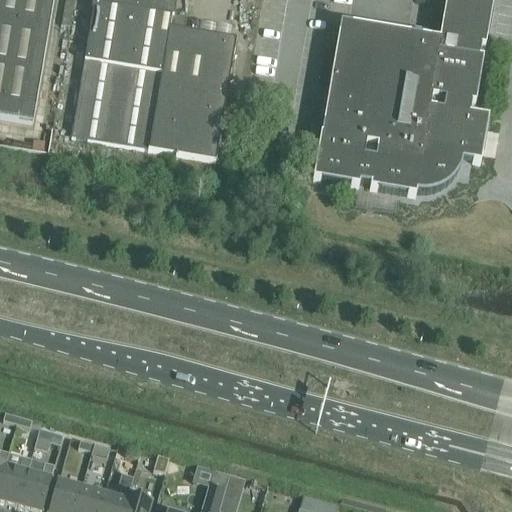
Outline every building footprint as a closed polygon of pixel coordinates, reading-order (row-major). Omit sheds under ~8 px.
[(0,0),(0,124),(32,130),(54,0),(0,0)] [(172,18),(174,0),(94,0),(84,65),(70,138),(215,163),(232,62),(236,43),(184,34),(184,30),(177,21),(173,20),(174,18),(172,18)] [(445,0),(438,43),(340,27),(325,111),(318,152),(312,183),(415,200),(416,196),(419,197),(423,197),(427,197),(430,196),(432,196),(435,195),(439,193),(443,191),(446,189),(449,187),(452,184),(454,181),(456,178),(458,175),(459,171),(461,167),(461,164),(480,168),(488,122),(469,119),(471,108),(475,108),(482,62),(478,62),(480,51),(484,51),(492,5),(488,5),(488,0),(445,0)] [(311,108),(321,110),(323,100),(313,98),(311,108)] [(19,420),(7,417),(5,424),(16,427),(19,420)] [(30,423),(19,420),(16,427),(28,431),(30,423)] [(52,433),(41,430),(39,438),(50,441),(52,433)] [(93,446),(82,443),(79,450),(91,453),(93,446)] [(110,450),(95,446),(92,456),(107,460),(110,450)] [(139,454),(128,451),(125,458),(137,461),(139,454)] [(0,485),(4,471),(5,471),(9,458),(0,455),(0,485)] [(31,464),(9,458),(5,471),(4,471),(0,485),(0,507),(16,511),(27,477),(28,478),(31,464)] [(158,459),(154,472),(165,476),(169,462),(158,459)] [(42,511),(54,470),(31,464),(28,478),(27,477),(16,511),(42,511)] [(229,479),(214,475),(203,511),(219,511),(225,495),(229,479)] [(229,479),(225,495),(241,499),(245,484),(229,479)] [(50,511),(75,511),(81,493),(58,486),(50,511)] [(128,496),(123,511),(149,511),(151,508),(136,504),(139,495),(129,492),(128,496)] [(75,511),(100,511),(104,499),(81,493),(75,511)] [(100,511),(123,511),(128,496),(120,494),(118,503),(104,499),(100,511)]
